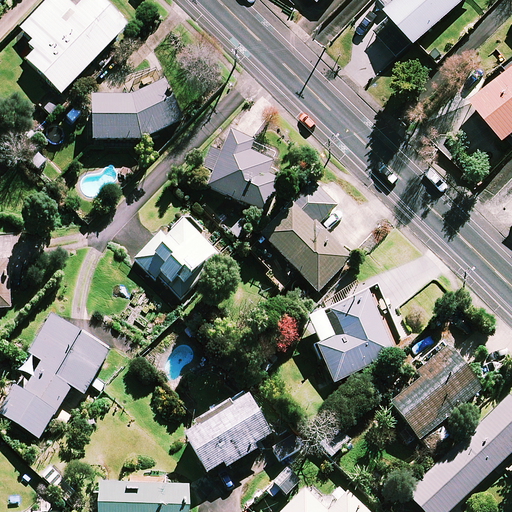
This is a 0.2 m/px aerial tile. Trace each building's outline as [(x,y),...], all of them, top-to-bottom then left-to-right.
[(59,0),(51,0),(20,33),(31,43),(26,49),(34,56),(26,64),(61,98),(127,30),(95,0),(91,0),(76,16),(59,0)] [(402,0),(385,16),(391,23),(377,36),(396,58),(411,45),(413,47),(465,0),(402,0)] [(511,137),(511,70),(471,105),(504,144),(511,137)] [(133,102),(91,103),(91,146),(138,146),(183,124),(164,87),(133,102)] [(266,179),(272,166),(246,155),(249,146),(229,138),(221,156),(210,151),(202,170),(214,175),(207,192),(267,218),(281,185),(266,179)] [(335,211),(310,187),(259,241),(317,296),(349,262),(316,232),(335,211)] [(135,264),(155,282),(157,279),(168,289),(172,284),(181,292),(200,272),(203,274),(218,257),(182,224),(165,243),(159,238),(135,264)] [(0,313),(10,313),(8,269),(0,268),(0,313)] [(394,357),(364,299),(309,327),(320,350),(316,352),(334,387),(394,357)] [(109,359),(51,324),(9,393),(18,398),(4,421),(39,442),(71,391),(84,399),(109,359)] [(390,409),(419,445),(480,395),(443,352),(413,376),(420,384),(390,409)] [(191,430),(195,435),(183,443),(205,480),(223,470),(226,474),(257,455),(253,450),(268,440),(248,406),(243,398),(228,408),(224,401),(206,412),(210,419),(191,430)] [(418,511),(452,511),(500,468),(511,480),(511,408),(506,402),(404,496),(418,511)] [(299,485),(286,473),(273,488),(286,500),(299,485)] [(165,490),(165,475),(143,475),(143,489),(99,488),(98,511),(187,511),(188,490),(165,490)] [(329,511),(324,511),(305,492),(285,511),(363,511),(346,495),(329,511)]
